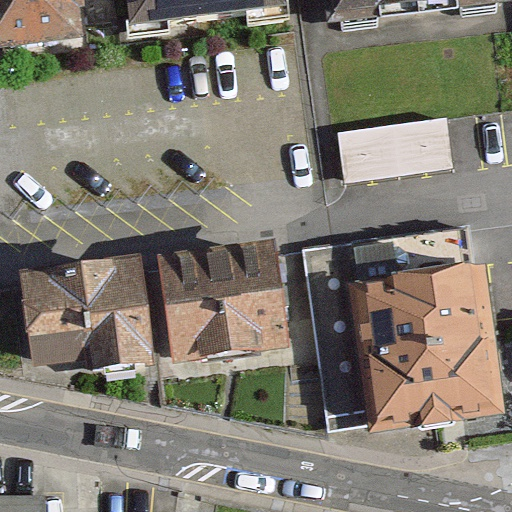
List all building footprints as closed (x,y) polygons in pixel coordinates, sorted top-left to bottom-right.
[(0,0),(0,50),(105,41),(101,0),(0,0)] [(138,0),(141,31),(295,16),(293,0),(138,0)] [(339,0),(341,25),(511,11),(510,0),(339,0)] [(343,128),(350,175),(456,159),(448,112),(343,128)] [(156,276),(170,382),(288,367),(275,261),(156,276)] [(25,292),(31,386),(143,378),(136,284),(25,292)] [(354,303),(371,448),(494,433),(476,288),(354,303)]
